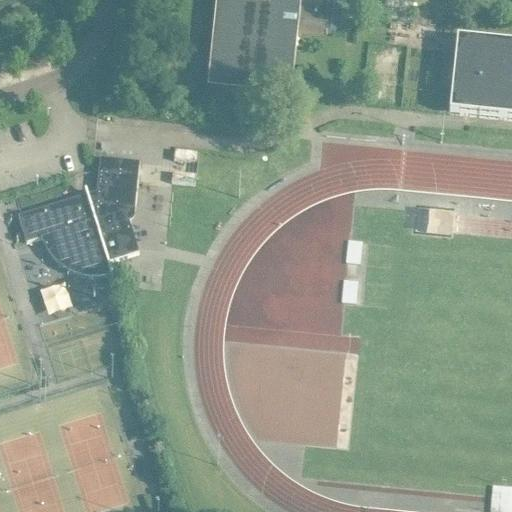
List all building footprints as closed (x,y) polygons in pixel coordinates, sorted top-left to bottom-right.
[(214,0),(206,83),(289,91),(295,25),(329,28),(332,0),(214,0)] [(511,36),(456,31),(449,113),(511,118),(511,36)] [(138,254),(129,225),(125,213),(134,210),(138,163),(99,159),(95,193),(86,196),(107,263),(138,254)] [(88,277),(109,274),(112,284),(113,283),(107,263),(86,196),(85,191),(83,192),(85,196),(17,217),(25,244),(42,239),(52,258),(68,271),(88,277)] [(407,203),(406,228),(445,230),(446,204),(407,203)] [(356,258),(357,238),(341,238),(340,257),(356,258)] [(336,277),(333,300),(351,302),(354,279),(336,277)]
